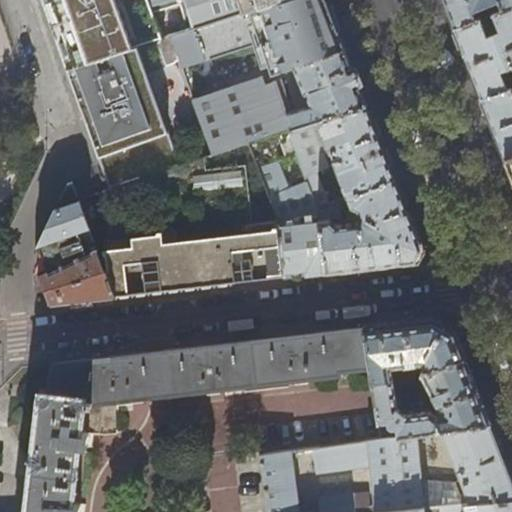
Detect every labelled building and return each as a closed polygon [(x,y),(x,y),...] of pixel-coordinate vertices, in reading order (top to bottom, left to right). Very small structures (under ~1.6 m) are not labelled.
[(43,0),(52,25),(68,69),(138,47),(159,40),(161,39),(147,0),(43,0)] [(147,0),(161,39),(170,37),(283,0),(147,0)] [(261,42),(272,73),(294,66),(345,48),(334,20),(329,9),(325,0),(283,0),(170,37),(179,63),(181,69),(261,42)] [(511,0),(443,0),(455,28),(511,4),(511,0)] [(511,85),(511,4),(455,28),(471,71),(482,98),(511,85)] [(161,39),(159,40),(160,42),(157,43),(166,67),(179,63),(170,37),(161,39)] [(138,47),(68,69),(79,99),(111,188),(154,171),(180,162),(138,47)] [(349,59),(345,48),(294,66),(305,94),(306,93),(310,104),(306,109),(291,113),(280,80),(264,86),(267,96),(247,101),(243,83),(192,100),(211,152),(212,156),(250,144),(367,105),(349,59)] [(511,156),(511,85),(482,98),(497,136),(506,159),(511,156)] [(381,140),(367,105),(250,144),(260,168),(297,156),(315,199),(318,209),(328,205),(316,173),(329,169),(324,156),(329,154),(346,198),(348,197),(395,178),(381,140)] [(285,276),(280,219),(278,214),(253,217),(247,162),(207,166),(205,154),(180,162),(154,171),(158,226),(105,233),(109,265),(119,294),(135,293),(217,284),(285,276)] [(106,259),(98,242),(90,222),(74,173),(69,175),(38,239),(40,238),(44,250),(48,263),(39,267),(43,277),(44,283),(45,285),(106,259)] [(410,216),(395,178),(348,197),(352,207),(359,210),(361,217),(366,220),(362,225),(359,224),(337,226),(337,225),(334,225),(330,219),(336,219),(334,202),(328,205),(318,209),(319,215),(325,272),(364,267),(415,261),(422,248),(410,216)] [(318,209),(315,199),(274,204),(278,214),(280,219),(284,214),(298,213),(300,216),(319,215),(318,209)] [(301,274),(325,272),(319,215),(300,216),(298,213),(284,214),(280,219),(285,276),(301,274)] [(106,259),(45,285),(49,304),(76,300),(119,294),(109,265),(106,259)] [(399,323),(364,327),(371,368),(373,381),(392,379),(390,367),(420,363),(425,374),(465,358),(455,332),(434,319),(399,323)] [(371,368),(364,327),(345,330),(310,334),(236,342),(222,344),(146,353),(59,363),(51,364),(50,389),(41,388),(26,511),(85,511),(87,505),(76,504),(82,448),(93,449),(95,436),(102,437),(113,434),(120,421),(119,407),(132,406),(132,400),(207,391),(208,397),(221,395),(221,389),(226,389),(227,396),(234,395),(233,388),(295,381),(296,387),(309,385),(309,379),(340,375),(340,372),(351,371),(371,368)] [(392,379),(373,381),(382,438),(435,431),(442,430),(490,423),(479,395),(465,358),(425,374),(419,376),(392,379)] [(511,479),(499,446),(490,423),(442,430),(445,438),(458,472),(470,504),(511,499),(511,479)] [(436,440),(435,431),(382,438),(261,455),(268,511),(299,511),(293,460),(315,457),(316,468),(370,461),(375,511),(388,511),(424,508),(439,507),(463,504),(455,482),(421,478),(418,442),(434,440),(436,440)] [(320,511),(369,511),(368,493),(319,498),(320,511)] [(511,511),(511,499),(470,504),(463,504),(439,507),(439,511),(460,511),(465,510),(465,511),(424,511),(424,508),(388,511),(511,511)]
